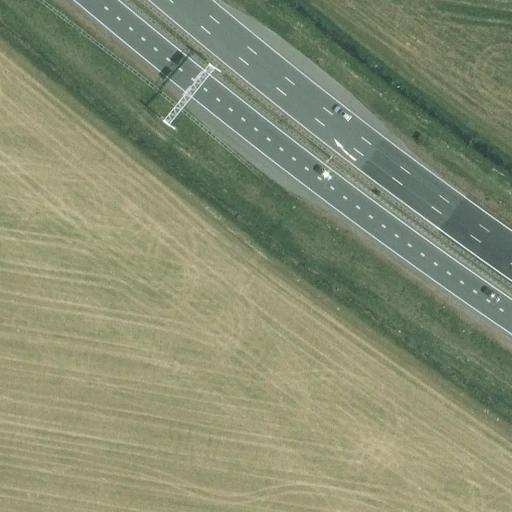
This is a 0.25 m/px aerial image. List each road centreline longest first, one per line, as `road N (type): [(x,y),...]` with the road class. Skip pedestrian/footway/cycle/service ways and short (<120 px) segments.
road 1 (trunk): [(94,0),(343,198),(511,319)]
road 2 (trunk): [(511,256),(184,0)]
